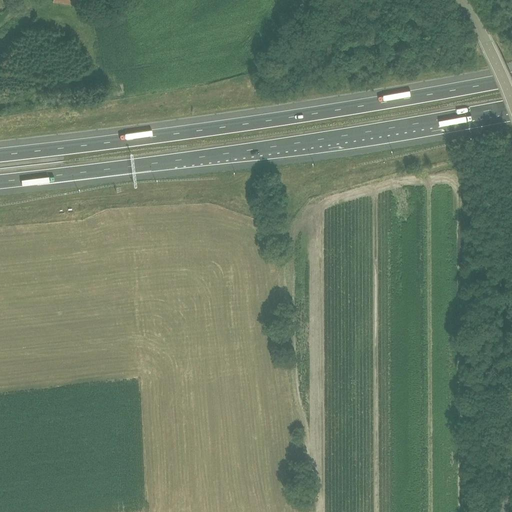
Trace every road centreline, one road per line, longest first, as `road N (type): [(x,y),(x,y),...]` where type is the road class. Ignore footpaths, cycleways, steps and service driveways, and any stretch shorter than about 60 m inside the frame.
road 1 (motorway): [(511,79),(313,115),(0,155)]
road 2 (motorway): [(0,181),(511,105)]
